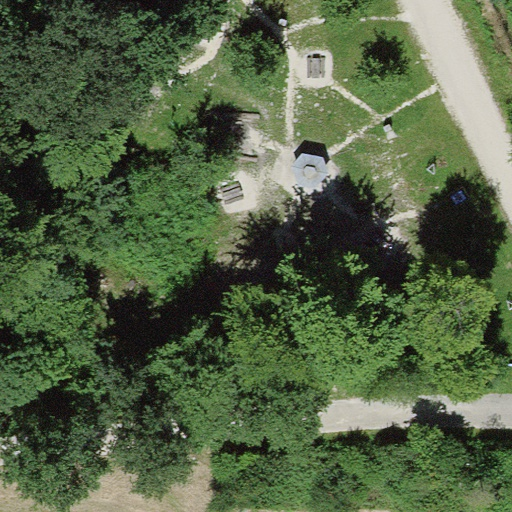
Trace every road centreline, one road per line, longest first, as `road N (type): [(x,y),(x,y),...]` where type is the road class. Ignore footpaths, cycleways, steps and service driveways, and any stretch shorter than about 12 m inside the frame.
road 1 (track): [(0,451),(344,416),(511,419)]
road 2 (track): [(424,0),(511,181)]
